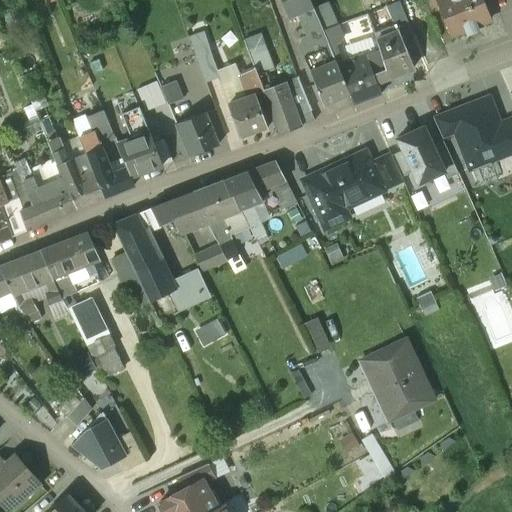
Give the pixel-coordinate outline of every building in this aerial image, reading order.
[(309,0),(282,0),(289,15),(296,12),(311,6),(309,0)] [(408,22),(399,0),(386,6),(393,24),(395,24),(396,27),(408,22)] [(437,0),(453,36),(465,31),(467,36),(480,31),(478,26),(491,21),(482,0),(437,0)] [(311,6),(296,12),(307,36),(303,38),(298,47),(308,72),(309,72),(323,105),(349,94),(336,64),(324,35),(311,6)] [(367,14),(356,19),(359,29),(371,25),(367,14)] [(393,24),(373,32),(378,47),(384,69),(374,73),(377,82),(413,68),(396,27),(395,24),(393,24)] [(373,48),(374,52),(366,54),(374,73),(384,69),(378,47),(373,48)] [(209,51),(196,55),(205,81),(218,76),(209,51)] [(366,54),(336,64),(349,94),(354,105),(381,94),(374,73),(366,54)] [(259,76),(256,68),(239,74),(248,97),(227,104),(239,139),(268,129),(256,95),(265,92),(259,76)] [(267,72),(259,76),(265,92),(274,88),(267,72)] [(274,88),(265,92),(256,95),(268,129),(276,126),(279,136),(314,122),(298,78),(274,88)] [(181,99),(174,81),(159,87),(166,104),(167,105),(181,99)] [(157,82),(137,91),(146,112),(166,104),(159,87),(157,82)] [(511,154),(499,125),(492,105),(475,103),(448,114),(454,132),(470,170),(511,154)] [(153,144),(139,110),(132,112),(141,137),(117,145),(127,168),(130,176),(161,166),(153,144)] [(103,111),(86,118),(92,133),(80,138),(87,156),(88,156),(93,170),(97,182),(98,182),(104,198),(134,186),(130,176),(127,168),(112,174),(99,145),(115,138),(103,111)] [(204,113),(174,123),(188,156),(218,146),(204,113)] [(454,132),(448,114),(433,119),(442,137),(454,132)] [(511,119),(499,125),(511,154),(511,153),(511,119)] [(423,127),(397,139),(402,151),(412,172),(417,184),(444,172),(432,147),(423,127)] [(93,170),(80,175),(73,161),(69,163),(57,138),(48,142),(63,178),(77,209),(104,198),(98,182),(97,182),(93,170)] [(163,140),(153,144),(161,166),(172,162),(163,140)] [(432,147),(444,172),(447,178),(458,173),(443,141),(432,147)] [(366,151),(325,170),(326,172),(303,183),(324,230),(350,218),(346,209),(385,191),(371,162),(366,151)] [(412,172),(402,151),(391,156),(401,177),(412,172)] [(390,153),(371,162),(385,191),(403,182),(401,177),(391,156),(390,153)] [(275,161),(224,180),(240,210),(254,205),(263,201),(258,191),(276,184),(285,181),(275,161)] [(77,209),(63,178),(38,189),(30,169),(19,174),(25,184),(24,184),(33,206),(22,211),(26,231),(77,209)] [(224,180),(192,192),(206,223),(223,217),(240,210),(224,180)] [(297,202),(285,181),(276,184),(280,192),(278,192),(283,204),(280,206),(281,209),(297,202)] [(0,206),(7,204),(0,187),(0,241),(11,238),(3,218),(0,210),(0,206)] [(192,192),(152,208),(160,225),(164,224),(174,219),(180,233),(183,232),(206,223),(192,192)] [(254,205),(240,210),(250,230),(263,224),(254,205)] [(152,208),(114,223),(122,242),(126,253),(135,271),(159,261),(145,231),(160,225),(152,208)] [(26,231),(22,211),(3,218),(11,238),(26,231)] [(223,217),(206,223),(210,230),(226,223),(223,217)] [(86,232),(40,251),(52,279),(61,299),(71,294),(102,282),(90,257),(122,242),(114,223),(86,232)] [(226,223),(210,230),(219,246),(227,260),(240,254),(226,223)] [(263,224),(250,230),(254,238),(267,232),(263,224)] [(344,261),(337,245),(324,250),(331,266),(344,261)] [(219,246),(195,257),(202,271),(227,260),(219,246)] [(307,262),(300,248),(278,260),(285,274),(307,262)] [(40,251),(0,266),(0,269),(10,291),(12,294),(20,291),(45,281),(52,279),(40,251)] [(126,253),(111,260),(134,309),(149,302),(135,271),(126,253)] [(234,272),(245,266),(240,254),(227,260),(234,272)] [(170,292),(177,289),(173,279),(163,259),(159,261),(135,271),(149,302),(170,292)] [(177,289),(170,292),(179,312),(210,298),(197,268),(173,279),(177,289)] [(0,269),(0,295),(10,291),(0,269)] [(61,299),(52,279),(45,281),(49,291),(45,293),(53,314),(66,308),(61,299)] [(32,298),(25,301),(20,291),(12,294),(29,324),(41,319),(32,298)] [(71,294),(61,299),(66,308),(76,304),(71,294)] [(76,304),(66,308),(84,345),(109,334),(91,298),(76,304)] [(201,348),(228,333),(218,313),(190,328),(201,348)] [(331,344),(317,315),(304,321),(318,350),(331,344)] [(109,334),(84,345),(101,377),(124,367),(113,346),(115,345),(109,334)] [(406,339),(360,362),(368,379),(374,377),(380,391),(374,393),(383,411),(409,399),(414,409),(434,400),(406,339)] [(309,397),(331,385),(315,357),(293,369),(309,397)] [(374,377),(368,379),(374,393),(380,391),(374,377)] [(409,399),(383,411),(388,422),(414,409),(409,399)] [(83,402),(67,419),(76,428),(90,412),(83,402)] [(118,440),(103,414),(76,445),(104,470),(119,461),(127,456),(118,440)] [(145,462),(130,433),(118,440),(127,456),(119,461),(124,472),(145,462)] [(39,484),(16,457),(7,465),(4,461),(0,464),(0,500),(2,499),(11,508),(39,484)] [(208,464),(177,479),(183,490),(202,480),(205,484),(215,479),(208,464)] [(183,490),(158,504),(162,511),(226,511),(222,504),(217,507),(205,484),(202,480),(183,490)] [(83,511),(67,494),(48,511),(83,511)]
